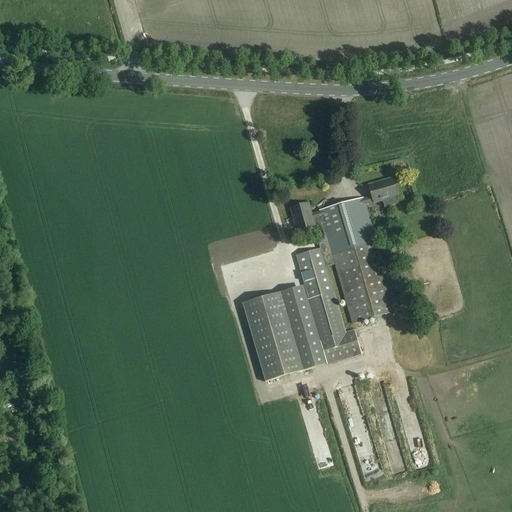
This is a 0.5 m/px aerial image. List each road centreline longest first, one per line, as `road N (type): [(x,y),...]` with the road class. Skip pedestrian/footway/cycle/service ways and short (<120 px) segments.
road 1 (primary): [(0,63),(345,91),(399,87),(511,59)]
road 2 (track): [(366,511),(243,85)]
